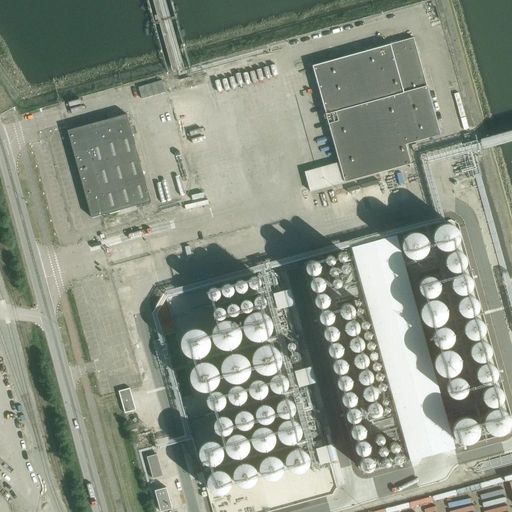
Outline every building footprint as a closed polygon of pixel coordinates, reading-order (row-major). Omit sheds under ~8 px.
[(413,38),(310,66),(338,163),(344,184),(399,167),(409,164),(404,145),(440,135),(413,38)] [(127,114),(67,131),(91,218),(135,206),(151,202),(127,114)] [(174,129),(176,142),(194,138),(192,126),(174,129)] [(441,225),(438,227),(435,230),(433,233),(433,237),(433,241),(435,244),(437,247),(441,249),(444,250),(448,250),(452,249),(455,247),(458,244),(459,241),(460,237),(459,233),(458,230),(455,227),(452,225),(448,224),(444,224),(441,225)] [(409,233),(406,235),(403,238),(402,242),(401,246),(402,249),(403,253),(406,256),(409,258),(413,259),(417,259),(420,258),(424,256),(426,253),(428,249),(428,246),(428,242),(426,238),(424,235),(421,233),(417,232),(413,232),(409,233)] [(394,236),(350,248),(409,462),(453,450),(394,236)] [(341,251),(339,252),(338,253),(337,254),(336,256),(336,257),(337,259),(338,260),(339,261),(341,261),(343,261),(344,260),(345,258),(346,257),(346,255),(345,253),(344,252),(342,251),(341,251)] [(448,253),(446,255),(445,258),(445,261),(445,264),(446,266),(448,269),(450,270),(452,272),(455,272),(458,272),(461,270),(463,268),(465,266),(466,263),(466,260),(465,258),(464,255),(462,253),(459,252),(457,251),(454,251),(451,252),(448,253)] [(329,255),(327,255),(326,256),(325,257),(324,259),(325,261),(325,262),(326,263),(328,264),(330,264),(331,264),(333,263),(334,262),(334,260),(334,259),(333,257),(332,256),(331,255),(329,255)] [(313,259),(310,259),(308,261),(306,263),(305,266),(305,269),(307,272),(309,273),(312,274),(315,274),(318,272),(320,270),(320,267),(320,264),(319,262),(316,260),(313,259)] [(344,263),(342,263),(341,264),(340,266),(339,267),(339,269),(340,270),(341,272),(343,272),(344,273),(346,272),(347,271),(348,270),(349,268),(349,267),(348,265),(347,264),(346,263),(344,263)] [(332,266),(331,266),(329,267),(328,269),(328,270),(328,272),(328,274),(330,275),(331,275),(333,276),(334,275),(336,274),(337,273),(337,271),(337,270),(337,268),(336,267),(334,266),(332,266)] [(255,271),(254,271),(253,272),(251,272),(250,273),(249,274),(249,276),(249,277),(249,278),(249,280),(250,281),(250,282),(252,283),(253,284),(254,284),(256,284),(257,284),(258,283),(259,282),(260,281),(261,280),(261,279),(261,277),(261,276),(261,275),(260,274),(259,273),(258,272),(257,271),(255,271)] [(455,276),(453,278),(451,280),(451,283),(451,286),(452,289),(454,291),(456,293),(459,294),(462,294),(464,294),(467,293),(469,291),(471,288),(472,286),(472,283),(471,280),(470,277),(468,275),(465,274),(463,273),(460,273),(457,274),(455,276)] [(241,275),(240,275),(238,276),(237,276),(236,277),(235,278),(235,280),(234,281),(234,282),(235,284),(235,285),(236,286),(237,287),(239,288),(240,288),(241,288),(243,288),(244,287),(245,286),(246,285),(247,284),(247,283),(247,282),(247,280),(247,279),(246,278),(245,277),(244,276),(242,275),(241,275)] [(318,276),(315,277),(312,278),(310,280),(310,283),(310,286),(311,289),(314,291),(317,292),(320,291),(322,290),(324,287),(325,285),(324,282),(323,279),(321,277),(318,276)] [(422,278),(420,281),(419,283),(418,286),(418,289),(419,292),(421,294),(423,296),(426,297),(429,297),(432,297),(434,296),(437,294),(438,291),(439,289),(439,286),(439,283),(437,280),(435,278),(433,277),(430,276),(427,276),(424,277),(422,278)] [(336,277),(334,278),(332,279),(331,280),(331,282),(331,283),(332,285),(333,286),(334,287),(336,287),(338,287),(339,286),(340,284),(341,283),(341,281),(340,279),(339,278),(337,277),(336,277)] [(228,279),(226,279),(225,280),(224,280),(223,281),(222,282),(221,284),(221,285),(221,286),(221,288),(222,289),(223,290),(224,291),(225,292),(227,292),(228,292),(229,292),(231,291),(232,290),(233,289),(233,288),(234,287),(234,285),(234,284),(233,283),(233,282),(232,281),(230,280),(229,279),(228,279)] [(214,282),(213,283),(212,283),(210,284),(209,285),(208,286),(208,287),(208,288),(208,290),(208,291),(209,292),(209,293),(211,294),(212,295),(213,295),(215,295),(216,295),(217,294),(218,294),(219,293),(220,291),(220,290),(220,289),(220,287),(220,286),(219,285),(218,284),(217,283),(216,283),(214,282)] [(261,289),(259,289),(258,290),(257,290),(256,291),(255,292),(254,294),(254,295),(254,296),(254,298),(255,299),(256,300),(257,301),(258,302),(260,302),(261,302),(262,302),(264,301),(265,301),(266,299),(266,298),(267,297),(267,296),(267,294),(266,293),(266,292),(265,291),(263,290),(262,289),(261,289)] [(247,293),(245,293),(244,294),(243,295),(242,295),(241,297),(240,298),(240,299),(240,301),(240,302),(241,303),(242,304),(243,305),(244,306),(245,306),(247,306),(248,306),(249,305),(251,305),(252,304),(252,302),(253,301),(253,300),(253,298),(252,297),(251,296),(250,295),(249,294),(248,294),(247,293)] [(322,293),(319,293),(317,295),(315,297),(314,300),(314,303),(316,305),(318,307),(321,308),(324,308),(327,306),(328,304),(329,301),(329,298),(327,295),(325,294),(322,293)] [(461,298),(459,300),(458,303),(457,305),(457,308),(458,311),(460,313),(462,315),(465,316),(468,317),(471,316),(473,315),(476,313),(477,311),(478,308),(478,305),(478,302),(476,300),(474,298),(472,296),(469,295),(466,295),(463,296),(461,298)] [(233,297),(232,297),(231,298),(229,298),(228,299),(227,301),(227,302),(227,303),(227,305),(227,306),(228,307),(228,308),(229,309),(231,310),(232,310),(233,310),(235,310),(236,309),(237,309),(238,308),(239,306),(239,305),(239,304),(239,302),(239,301),(238,300),(237,299),(236,298),(235,298),(233,297)] [(428,300),(424,302),(422,305),(420,309),(420,313),(420,316),(422,320),(424,323),(427,325),(431,326),(435,326),(439,325),(442,323),(445,320),(446,317),(447,313),(446,309),(445,305),(442,302),(439,300),(435,299),(431,299),(428,300)] [(220,301),(218,301),(217,301),(216,302),(215,303),(214,304),(213,305),(213,306),(213,308),(213,309),(214,310),(215,312),(216,312),(217,313),(219,313),(220,313),(221,313),(223,313),(224,312),(225,311),(225,310),(226,308),(226,307),(226,306),(225,304),(225,303),(224,302),(222,301),(221,301),(220,301)] [(347,303),(344,304),(341,305),(339,308),(338,310),(339,313),(340,316),(342,318),(345,319),(348,318),(351,317),(353,314),(354,312),(353,309),(352,306),(349,304),(347,303)] [(327,309),(324,309),(321,311),(319,313),(318,316),(319,319),(320,322),(322,324),(325,324),(328,324),(331,323),(333,320),(334,317),(333,314),(332,312),(329,310),(327,309)] [(251,313),(248,315),(245,317),(244,320),(243,323),(242,327),(243,330),(244,333),(246,336),(249,338),(252,340),(255,341),(259,341),(262,340),(265,338),(268,336),(270,333),(271,330),(272,327),(272,323),(271,320),(269,317),(267,315),(264,313),(261,311),(257,311),(254,311),(251,313)] [(467,320),(465,322),(464,325),(463,328),(463,331),(464,333),(466,336),(468,337),(471,339),(474,339),(477,338),(479,337),(482,335),(483,333),(484,330),(484,327),(484,325),(482,322),(480,320),(478,318),(475,318),(472,318),(469,319),(467,320)] [(220,321),(217,323),(215,325),(213,328),(212,332),(212,335),(212,338),(214,342),(216,344),(218,347),(221,348),(225,349),(228,349),(232,348),(235,347),(237,344),(239,342),(241,339),(241,335),(241,332),(240,328),(238,325),(236,323),(233,321),(230,320),(226,319),(223,320),(220,321)] [(352,319),(349,320),(346,321),(344,323),(344,326),(344,329),(345,332),(348,334),(351,334),(354,334),(356,333),(358,330),(359,327),(359,324),(357,322),(355,320),(352,319)] [(332,325),(329,325),(326,327),(324,329),(324,332),(324,335),(325,338),(328,339),(331,340),(334,340),(336,338),(338,336),(339,333),(339,330),(337,328),(335,326),(332,325)] [(436,329),(434,331),(433,334),(432,336),(432,339),(433,342),(435,344),(437,346),(440,347),(443,348),(446,347),(448,346),(451,344),(452,342),(453,339),(453,336),(453,333),(451,331),(449,329),(447,327),(444,326),(441,326),(438,327),(436,329)] [(189,330),(186,332),(183,334),(182,337),(181,340),(180,344),(181,347),(182,350),(184,353),(187,355),(190,357),(193,358),(197,358),(200,357),(203,355),(206,353),(208,350),(209,347),(210,344),(210,341),(209,337),(207,334),(205,332),(202,330),(199,329),(195,328),(192,329),(189,330)] [(356,336),(353,336),(351,338),(349,340),(348,343),(348,346),(350,348),(352,350),(355,351),(358,351),(361,349),(362,347),(363,344),(363,341),(361,338),(359,337),(356,336)] [(473,343),(471,345),(470,347),(469,350),(470,353),(471,356),(472,358),(475,360),(477,361),(480,361),(483,361),(486,360),(488,358),(490,356),(491,353),(491,350),(490,347),(489,345),(487,343),(484,341),(481,340),(478,340),(476,341),(473,343)] [(336,341),(333,342),(331,343),(329,346),(328,348),(328,351),(330,354),(332,356),(335,357),(338,356),(341,355),(342,353),(343,350),(343,347),(341,344),(339,342),(336,341)] [(260,346),(257,348),(254,350),(253,353),(252,357),(251,360),(252,363),(253,367),(255,369),(258,372),(261,373),(264,374),(268,374),(271,373),(274,372),(277,369),(279,367),(280,363),(281,360),(281,357),(280,353),(278,350),(276,348),(273,346),(270,345),(266,344),(263,345),(260,346)] [(441,350),(438,353),(436,355),(434,359),(433,363),(434,367),(435,370),(438,373),(441,375),(445,376),(449,376),(452,375),(456,373),(458,370),(460,367),(460,363),(460,359),(458,356),(456,353),(453,350),(449,349),(445,349),(441,350)] [(361,352),(358,352),(355,354),(353,356),(352,359),(353,362),(354,364),(357,366),(359,367),(362,367),(365,365),(367,363),(368,360),(367,357),(366,354),(364,353),(361,352)] [(229,354),(226,356),(224,359),(222,362),(221,365),(221,368),(221,372),(223,375),(225,378),(227,380),(230,381),(234,382),(237,382),(241,381),(244,380),(246,378),(248,375),(250,372),(250,368),(250,365),(249,362),(247,359),(245,356),(242,354),(239,353),(236,353),(232,353),(229,354)] [(341,357),(338,358),(335,359),(333,362),(332,364),(333,367),(334,370),(337,372),(340,373),(342,372),(345,371),(347,369),(348,366),(347,363),(346,360),(344,358),(341,357)] [(198,363),(195,365),(192,368),(191,370),(190,374),(189,377),(190,381),(191,384),(193,387),(196,389),(199,390),(203,391),(206,391),(209,390),(212,389),(215,387),(217,384),(218,381),(219,377),(219,374),(218,371),(216,368),(214,365),(211,363),(208,362),(204,362),(201,362),(198,363)] [(479,365),(477,367),(476,370),(476,373),(476,376),(477,378),(479,381),(481,382),(484,384),(486,384),(489,383),(492,382),(494,380),(496,378),(497,375),(497,372),(496,370),(495,367),(493,365),(490,363),(488,363),(485,363),(482,364),(479,365)] [(365,368),(362,368),(360,370),(358,372),(357,375),(357,378),(359,381),(361,383),(364,383),(367,383),(370,382),(371,379),(372,376),(372,373),(370,371),(368,369),(365,368)] [(277,373),(274,374),(272,375),(271,377),(269,379),(269,381),(269,384),(269,386),(270,388),(272,390),(274,392),(276,392),(279,393),(281,392),(284,391),(286,390),(287,388),(288,385),(288,383),(288,380),(287,378),(286,376),(284,375),(282,373),(279,373),(277,373)] [(345,374),(342,374),(340,376),(338,378),(337,381),(337,384),(339,386),(341,388),(344,389),(347,389),(350,387),(352,385),(352,382),(352,379),(350,376),(348,375),(345,374)] [(450,379),(448,381),(447,384),(446,387),(446,390),(447,392),(449,395),(451,396),(454,398),(457,398),(460,397),(462,396),(465,394),(466,392),(467,389),(467,386),(467,384),(465,381),(463,379),(461,377),(458,377),(455,377),(452,378),(450,379)] [(256,379),(254,380),(252,381),(250,383),(249,385),(248,387),(248,390),(248,392),(250,394),(251,396),(253,397),(256,398),(258,398),(261,398),(263,397),(265,395),(266,393),(267,391),(268,389),(267,386),(267,384),(265,382),(263,380),(261,379),(259,379),(256,379)] [(235,385),(233,385),(231,387),(229,388),(228,391),(227,393),(227,395),(228,398),(229,400),(230,402),(232,403),(235,404),(237,404),(240,404),(242,403),(244,401),(245,399),(246,397),(247,395),(247,392),(246,390),(244,388),(242,386),(240,385),(238,384),(235,385)] [(369,385),(366,385),(364,387),(362,389),(361,392),(361,395),(363,397),(365,399),(368,400),(371,400),(374,398),(375,396),(376,393),(376,390),(374,387),(372,386),(369,385)] [(486,388),(484,390),(482,392),(482,395),(482,398),(483,401),(485,403),(487,405),(490,406),(493,407),(495,406),(498,405),(500,403),(502,401),(503,398),(503,395),(502,392),(501,390),(499,388),(497,386),(494,385),(491,385),(488,386),(486,388)] [(136,411),(130,388),(118,391),(124,414),(126,413),(136,411)] [(215,390),(212,391),(210,392),(208,394),(207,396),(207,398),(207,401),(207,403),(208,406),(210,407),(212,409),(214,410),(217,410),(219,409),(222,408),(224,407),(225,405),(226,402),(226,400),(226,398),(225,395),(224,393),(222,392),(220,390),(217,390),(215,390)] [(349,390),(346,391),(344,392),(342,395),(341,397),(341,400),(343,403),(345,405),(348,406),(351,405),(354,404),(355,402),(356,399),(356,396),(354,393),(352,391),(349,390)] [(283,398),(281,399),(279,400),(277,402),(276,404),(275,407),(275,409),(276,411),(277,414),(279,415),(281,417),(283,418),(286,418),(288,417),(290,416),(292,415),(294,413),(295,411),(295,408),(295,406),(294,403),(292,401),(291,400),(288,399),(286,398),(283,398)] [(373,401),(370,401),(368,402),(366,405),(365,408),(366,411),(367,413),(369,415),(372,416),(375,415),(378,414),(380,412),(380,409),(380,406),(379,403),(376,401),(373,401)] [(263,404),(260,405),(258,406),(256,408),(255,410),(255,412),(254,415),(255,417),(256,419),(258,421),(260,423),(262,423),(265,424),(267,423),(270,422),(272,421),(273,419),(274,416),(274,414),(274,411),(273,409),(272,407),(270,405),(268,404),(265,404),(263,404)] [(353,406),(350,407),(348,408),(346,410),(345,413),(346,416),(347,419),(349,421),(352,421),(355,421),(358,420),(360,417),(361,414),(360,411),(359,409),(356,407),(353,406)] [(491,409),(488,411),(485,414),(483,417),(483,421),(483,425),(485,429),(488,431),(491,434),(494,435),(498,435),(502,434),(505,432),(508,429),(509,425),(510,421),(510,418),(508,414),(505,411),(502,409),(498,408),(495,408),(491,409)] [(242,410),(239,410),(237,412),(236,413),(234,416),(234,418),(234,421),(234,423),(235,425),(237,427),(239,428),(241,429),(244,429),(246,429),(249,428),(251,426),(252,424),(253,422),(253,420),(253,417),(252,415),(251,413),(249,411),(247,410),(244,410),(242,410)] [(221,415),(219,416),(217,417),(215,419),(214,421),(213,424),(213,426),(214,429),(215,431),(217,433),(219,434),(221,435),(224,435),(226,434),(228,433),(230,432),(232,430),(233,428),(233,425),(233,423),(232,420),(230,418),(229,417),(226,416),(224,415),(221,415)] [(460,418),(457,420),(454,423),(453,426),(452,430),(453,434),(454,437),(457,440),(460,442),(464,444),(467,444),(471,442),(474,440),(477,438),(479,434),(479,430),(479,426),(477,423),(475,420),(471,418),(468,417),(464,417),(460,418)] [(287,419),(284,420),(281,422),(278,425),(277,428),(276,431),(277,435),(279,438),(281,441),(284,443),(287,444),(291,443),(294,442),(297,440),(300,438),(301,435),(301,431),(301,428),(299,424),(297,422),(294,420),(291,419),(287,419)] [(358,423),(355,423),(352,425),(350,427),(350,430),(350,433),(351,435),(354,437),(357,438),(360,438),(362,436),(364,434),(365,431),(365,428),(363,425),(361,424),(358,423)] [(261,426),(258,427),(255,429),(253,432),(251,435),(251,438),(251,442),(253,445),(255,448),(258,450),(262,451),(265,450),(269,449),(272,447),(274,445),(275,442),(276,438),(275,435),(274,431),(271,429),(268,427),(265,426),(261,426)] [(235,433),(232,434),(229,436),(226,439),(225,442),(224,445),(225,449),(226,452),(229,455),(232,457),(235,458),(239,458),(242,457),(245,455),(247,452),(249,449),(249,445),(249,442),(247,438),(245,436),(242,434),(239,433),(235,433)] [(379,434),(377,434),(375,435),(374,437),(374,438),(374,440),(375,441),(376,443),(377,443),(379,444),(381,443),(382,442),(383,441),(384,439),(384,438),(383,436),(382,435),(380,434),(379,434)] [(363,439),(360,439),(357,441),(355,443),(354,446),(355,449),(356,452),(358,454),(361,454),(364,454),(367,453),(369,450),(370,447),(369,444),(368,442),(365,440),(363,439)] [(157,440),(139,443),(144,467),(162,464),(157,440)] [(209,440),(205,441),(202,443),(200,446),(199,449),(198,453),(199,456),(200,459),(203,462),(206,464),(209,465),(213,465),(216,464),(219,462),(221,459),(223,456),(223,452),(223,449),(221,446),(219,443),(216,441),(212,440),(209,440)] [(393,442),(392,442),(390,443),(389,445),(389,446),(389,448),(389,449),(390,451),(392,451),(394,452),(395,451),(397,450),(398,449),(398,447),(398,446),(398,444),(396,443),(395,442),(393,442)] [(382,445),(380,445),(379,446),(378,448),(377,449),(377,451),(378,453),(379,454),(381,455),(382,455),(384,454),(385,453),(386,452),(387,450),(387,449),(386,447),(385,446),(383,445),(382,445)] [(295,448),(292,449),(289,451),(286,454),(285,457),(284,461),(285,464),(287,467),(289,470),(292,472),(295,473),(299,473),(302,472),(305,470),(308,467),(309,464),(309,460),(309,457),(307,454),(305,451),(302,449),(299,448),(295,448)] [(397,454),(395,454),(393,455),(392,456),(392,458),(392,460),(393,461),(394,462),(395,463),(397,463),(399,463),(400,462),(401,461),(402,459),(402,457),(401,456),(400,455),(398,454),(397,454)] [(269,455),(266,456),(263,458),(261,461),(259,464),(259,468),(259,471),(261,474),(263,477),(266,479),(270,480),(273,480),(277,479),(279,477),(282,474),(283,471),(284,467),(283,464),(282,461),(279,458),(276,456),(273,455),(269,455)] [(367,455),(364,456),(361,457),(359,460),(359,462),(359,465),(360,468),(363,470),(366,471),(369,470),(371,469),(373,467),(374,464),(374,461),(372,458),(370,456),(367,455)] [(385,456),(383,457),(382,458),(381,459),(380,461),(380,462),(381,464),(382,465),(384,466),(385,466),(387,466),(388,465),(390,464),(390,462),(390,460),(389,459),(388,457),(387,457),(385,456)] [(243,462),(240,463),(237,465),(234,468),(233,471),(232,475),(233,478),(234,482),(237,484),(240,486),(243,487),(247,487),(250,486),(253,484),(255,481),(257,478),(257,475),(257,471),(255,468),(253,465),(250,463),(247,462),(243,462)] [(217,469),(213,470),(210,472),(208,475),(207,478),(206,482),(207,485),(208,489),(211,491),(214,493),(217,494),(221,494),(224,493),(227,491),(229,488),(231,485),(231,482),(231,478),(229,475),(227,472),(224,470),(220,469),(217,469)] [(447,511),(446,494),(435,496),(436,511),(447,511)] [(433,511),(430,497),(418,500),(420,511),(433,511)] [(415,501),(404,503),(405,511),(408,511),(417,510),(415,501)]
